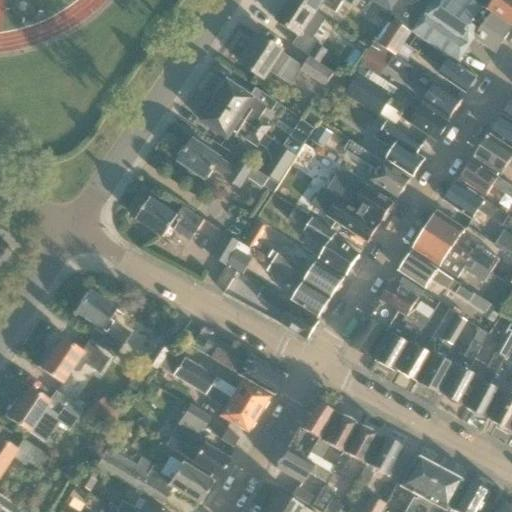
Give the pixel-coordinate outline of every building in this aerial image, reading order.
[(326,20),(317,13),(296,0),(283,0),(278,9),(283,13),(278,22),(298,36),(301,37),(303,34),(313,40),(326,20)] [(296,0),(317,13),(323,5),(336,14),(345,1),(357,9),(362,0),(296,0)] [(488,11),(472,0),(369,0),(396,19),(394,22),(411,33),(459,65),(476,40),(496,54),(511,30),(511,25),(489,10),(488,11)] [(511,0),(495,0),(489,10),(511,25),(511,0)] [(396,56),(411,33),(394,22),(379,44),(396,56)] [(320,45),(313,40),(303,34),(301,37),(298,36),(292,45),(310,57),(311,58),(320,46),(320,45)] [(476,80),(478,78),(411,34),(405,43),(445,70),(441,76),(467,94),(471,89),(474,88),(477,83),(476,80)] [(304,67),(283,54),(284,52),(262,37),(251,54),(248,53),(244,59),(246,62),(243,66),(265,80),(270,72),(293,87),(303,72),(326,87),(335,73),(320,63),(320,64),(311,58),(310,57),(304,67)] [(375,43),(360,65),(380,79),(387,68),(395,56),(375,43)] [(320,64),(320,63),(328,51),(320,46),(311,58),(320,64)] [(463,102),(395,56),(387,68),(411,84),(414,81),(432,93),(425,103),(450,120),(456,112),(460,109),(461,104),(463,102)] [(397,89),(364,69),(347,95),(379,116),(397,89)] [(229,82),(216,102),(266,135),(271,128),(260,120),(267,108),(273,112),(278,104),(257,90),(252,98),(229,82)] [(216,102),(202,122),(229,140),(234,132),(238,134),(241,130),(250,136),(246,141),(258,149),(267,136),(266,135),(216,102)] [(449,125),(418,102),(414,108),(410,105),(401,117),(437,142),(449,125)] [(377,115),(369,128),(377,133),(385,121),(377,115)] [(511,121),(504,116),(499,124),(495,127),(494,132),(492,135),(511,148),(511,121)] [(302,121),(284,147),(297,156),(315,130),(302,121)] [(395,149),(388,160),(414,178),(425,160),(417,155),(424,146),(385,121),(377,133),(374,138),(388,147),(389,145),(395,149)] [(333,135),(321,126),(311,141),(323,149),(333,135)] [(279,184),(296,159),(278,147),(279,145),(267,137),(261,145),(270,151),(274,162),(266,175),(279,184)] [(511,153),(488,138),(475,159),(502,177),(509,166),(511,167),(511,153)] [(398,199),(402,195),(405,192),(406,188),(411,181),(351,141),(345,151),(378,173),(372,182),(398,199)] [(236,170),(194,142),(188,150),(185,147),(178,157),(182,159),(180,162),(207,181),(214,170),(229,180),(228,181),(240,189),(246,181),(261,192),(264,187),(269,180),(242,161),(236,170)] [(511,187),(473,162),(460,180),(486,198),(493,187),(511,199),(511,187)] [(279,187),(269,180),(264,187),(274,194),(279,187)] [(328,217),(369,243),(383,221),(385,222),(390,215),(388,214),(394,205),(367,187),(360,198),(340,184),(334,193),(341,197),(328,217)] [(484,202),(458,184),(445,201),(472,220),(479,210),(502,226),(509,217),(485,200),(484,202)] [(182,219),(179,217),(151,199),(137,220),(165,239),(172,228),(192,242),(206,221),(188,210),(182,219)] [(360,256),(334,239),(337,235),(296,208),(289,220),(325,244),(328,241),(331,243),(320,260),(346,278),(360,256)] [(438,213),(426,231),(458,252),(459,253),(470,260),(470,261),(491,275),(500,261),(479,246),(475,252),(458,241),(465,231),(438,213)] [(244,246),(252,251),(266,229),(258,223),(244,246)] [(491,275),(470,261),(470,260),(459,253),(458,252),(426,231),(414,250),(458,279),(464,269),(485,283),(491,275)] [(496,245),(511,255),(511,236),(505,232),(496,245)] [(226,267),(228,265),(241,244),(228,236),(214,259),(226,267)] [(241,244),(228,265),(244,276),(254,259),(249,256),(252,251),(244,246),(241,244)] [(307,272),(271,249),(265,258),(273,264),(274,263),(288,272),(332,300),(337,293),(339,293),(343,288),(342,284),(344,281),(317,264),(308,278),(304,276),(307,272)] [(453,281),(412,253),(400,272),(426,290),(433,279),(448,289),(449,288),(453,281)] [(332,300),(288,272),(274,263),(273,264),(269,271),(296,289),(298,285),(302,287),(293,301),(320,319),(322,315),(325,314),(328,310),(328,307),(332,300)] [(238,273),(228,267),(217,285),(227,291),(238,273)] [(405,317),(422,327),(425,329),(430,321),(413,310),(424,292),(404,280),(399,287),(393,283),(381,301),(405,317)] [(461,288),(456,295),(470,304),(474,297),(461,288)] [(115,311),(88,292),(75,313),(95,327),(93,329),(104,336),(99,343),(112,352),(119,342),(122,344),(129,334),(109,320),(115,311)] [(286,316),(281,323),(306,339),(310,338),(320,322),(273,293),(266,304),(286,316)] [(399,314),(381,302),(351,348),(371,359),(399,314)] [(491,305),(485,314),(494,320),(500,311),(491,305)] [(420,384),(442,340),(446,334),(457,313),(449,309),(426,351),(416,346),(401,373),(404,375),(409,381),(411,379),(420,384)] [(444,359),(446,356),(452,345),(468,322),(460,316),(460,315),(457,313),(446,334),(442,340),(420,384),(419,384),(441,396),(456,366),(444,359)] [(141,326),(148,330),(152,328),(154,324),(153,320),(147,317),(143,318),(141,322),(141,326)] [(412,345),(422,327),(405,317),(402,322),(407,325),(400,338),(393,334),(377,362),(396,373),(411,345),(412,345)] [(511,325),(482,381),(467,409),(477,414),(480,418),(485,419),(488,420),(503,392),(488,384),(490,381),(493,382),(511,347),(511,325)] [(480,330),(474,341),(482,346),(489,335),(480,330)] [(163,358),(163,359),(171,347),(158,339),(145,358),(143,362),(156,370),(158,367),(163,358)] [(47,355),(38,368),(61,384),(70,371),(74,373),(79,372),(84,364),(99,374),(108,359),(86,345),(81,353),(62,341),(51,358),(47,355)] [(461,367),(445,397),(452,401),(453,404),(461,406),(464,407),(480,378),(468,371),(482,346),(474,341),(460,367),(461,367)] [(202,349),(199,354),(211,360),(217,350),(205,343),(202,349)] [(217,350),(211,360),(273,396),(285,377),(250,357),(245,366),(217,350)] [(247,434),(248,431),(251,431),(255,425),(254,422),(258,416),(178,367),(163,359),(163,358),(158,367),(173,376),(224,408),(219,417),(247,434)] [(178,367),(258,416),(262,409),(264,409),(268,403),(267,401),(269,398),(241,381),(235,390),(183,359),(178,367)] [(135,376),(127,388),(135,394),(143,381),(135,376)] [(511,384),(507,393),(508,394),(492,422),(501,427),(501,430),(509,431),(511,433),(511,432),(511,384)] [(48,403),(29,390),(17,406),(14,404),(5,417),(44,443),(58,422),(70,429),(82,411),(55,393),(48,403)] [(305,461),(318,440),(335,414),(325,409),(325,407),(320,404),(318,405),(316,403),(286,449),(305,461)] [(111,404),(98,415),(108,426),(121,415),(111,404)] [(196,442),(202,432),(210,419),(189,407),(175,429),(196,442)] [(344,455),(359,427),(351,423),(346,418),(341,418),(339,416),(324,443),(318,440),(305,461),(316,468),(328,446),(343,454),(344,455)] [(362,465),(377,437),(375,436),(372,432),(367,431),(359,427),(344,455),(343,454),(331,475),(340,480),(352,459),(362,465)] [(220,440),(232,448),(238,439),(226,431),(220,440)] [(402,448),(382,438),(359,483),(367,487),(373,475),(371,474),(373,470),(389,478),(403,451),(402,448)] [(16,451),(0,440),(0,475),(12,458),(25,467),(28,463),(37,469),(46,457),(23,441),(16,451)] [(218,478),(230,461),(204,444),(197,454),(191,450),(186,458),(218,478)] [(136,466),(107,449),(97,467),(163,506),(171,493),(170,493),(173,489),(199,504),(213,483),(180,463),(169,480),(158,474),(161,470),(141,458),(136,466)] [(281,460),(278,461),(276,465),(277,467),(275,470),(302,486),(308,476),(323,486),(328,477),(287,450),(281,460)] [(414,511),(438,470),(430,466),(426,461),(420,461),(417,459),(401,488),(419,498),(417,501),(414,499),(407,511),(414,511)] [(445,511),(446,511),(462,483),(438,470),(414,511),(429,511),(433,505),(445,511)] [(78,484),(90,492),(96,483),(85,475),(78,484)] [(478,511),(488,495),(467,483),(451,511),(478,511)] [(323,486),(315,498),(310,507),(318,511),(322,511),(334,493),(323,486)] [(74,511),(86,495),(73,487),(60,507),(67,511),(74,511)] [(310,507),(315,498),(297,487),(291,496),(310,507)] [(265,511),(305,511),(276,494),(265,511)] [(382,511),(386,505),(369,495),(359,511),(342,511),(340,511),(339,511),(382,511)] [(0,510),(1,510),(4,511),(23,511),(0,496),(0,510)] [(117,510),(120,511),(165,511),(146,501),(138,511),(136,511),(134,510),(135,509),(122,501),(117,510)] [(511,511),(511,507),(502,502),(496,511),(511,511)]
